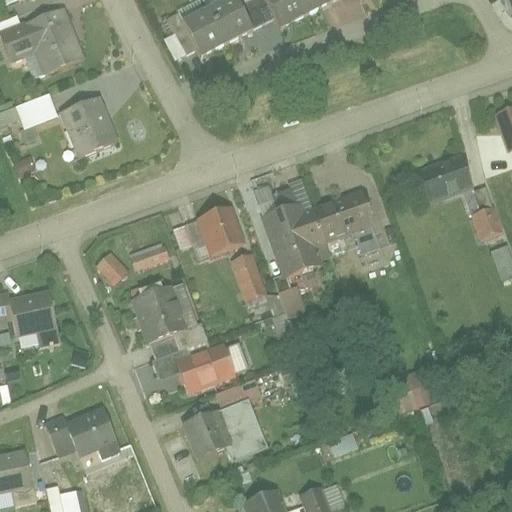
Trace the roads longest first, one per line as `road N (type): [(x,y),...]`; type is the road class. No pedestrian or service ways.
road 1 (residential): [(204,176),(511,70)]
road 2 (residential): [(116,0),(204,176)]
road 3 (residential): [(115,372),(62,225)]
road 4 (residential): [(115,372),(176,511)]
road 5 (residential): [(62,225),(204,176)]
road 6 (residential): [(0,421),(115,372)]
